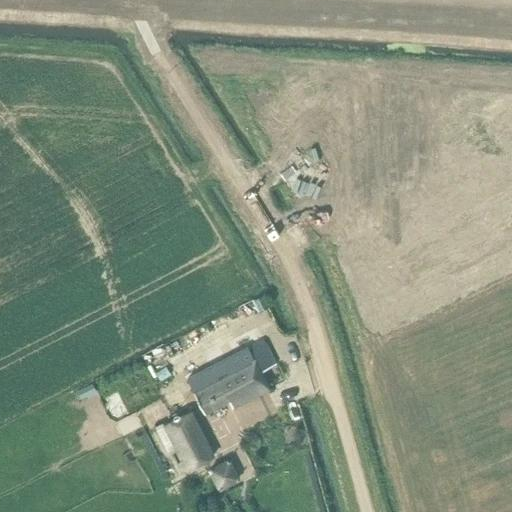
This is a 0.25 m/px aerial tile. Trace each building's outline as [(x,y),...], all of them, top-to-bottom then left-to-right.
[(263,295),(252,301),(259,311),(269,306),(263,295)] [(194,392),(205,413),(229,401),(233,407),(271,388),(262,372),(277,363),(264,338),(211,367),(218,380),(194,392)] [(175,449),(185,470),(211,457),(190,413),(163,426),(168,435),(175,449)] [(163,426),(156,430),(168,453),(175,449),(168,435),(163,426)] [(228,459),(211,468),(211,470),(210,471),(219,489),(221,488),(222,490),(239,481),(238,479),(240,478),(231,460),(229,461),(228,459)]
